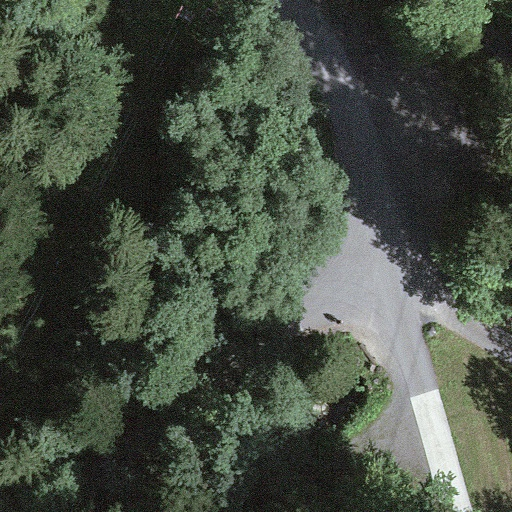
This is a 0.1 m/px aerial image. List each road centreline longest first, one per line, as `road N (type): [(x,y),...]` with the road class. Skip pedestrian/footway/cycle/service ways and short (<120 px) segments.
road 1 (unclassified): [(281,0),(317,35),(344,87),(398,305)]
road 2 (unclassified): [(453,511),(398,305)]
